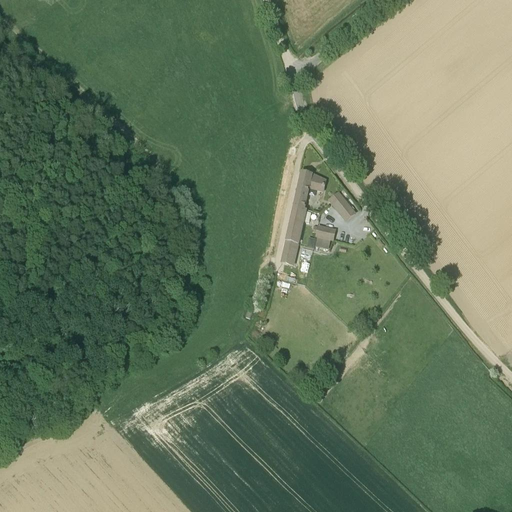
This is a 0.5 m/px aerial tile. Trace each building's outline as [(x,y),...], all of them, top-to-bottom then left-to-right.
[(325,183),(311,177),(302,175),(294,208),(304,210),(309,189),(323,192),(325,183)] [(345,224),(356,215),(338,194),(328,202),(345,224)] [(305,211),(304,210),(294,208),(286,243),(298,246),(305,211)] [(334,243),(336,231),(330,230),(328,241),(334,243)] [(307,248),(313,249),(315,240),(309,239),(307,248)] [(293,268),(298,246),(286,243),(281,265),(293,268)]
